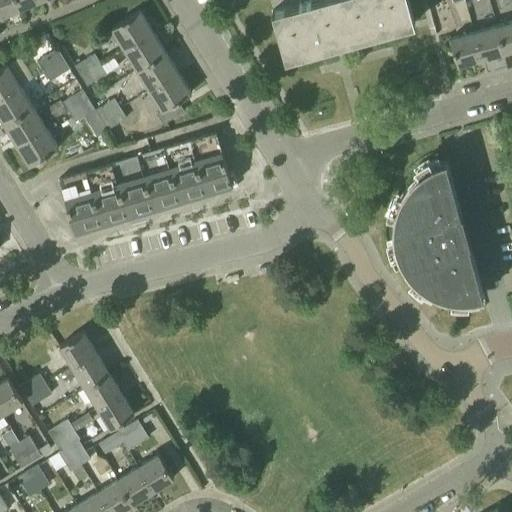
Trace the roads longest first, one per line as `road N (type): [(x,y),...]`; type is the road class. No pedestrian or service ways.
road 1 (residential): [(69,291),(260,244),(316,205)]
road 2 (residential): [(282,162),(511,93)]
road 3 (residential): [(456,371),(431,355),(375,290),(316,205)]
road 4 (residential): [(282,162),(182,0)]
road 5 (residential): [(69,291),(0,180)]
road 6 (residential): [(403,511),(508,449)]
